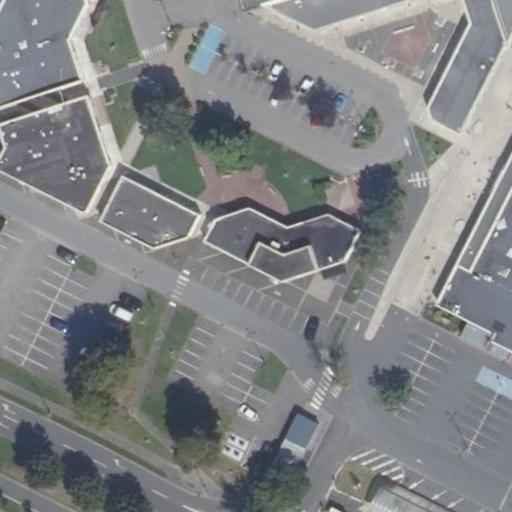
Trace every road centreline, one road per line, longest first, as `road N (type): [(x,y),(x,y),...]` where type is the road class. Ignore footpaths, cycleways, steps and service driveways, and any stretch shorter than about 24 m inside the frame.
road 1 (residential): [(0,195),(288,347),(318,393),(511,497)]
road 2 (secondary): [(176,511),(0,421)]
